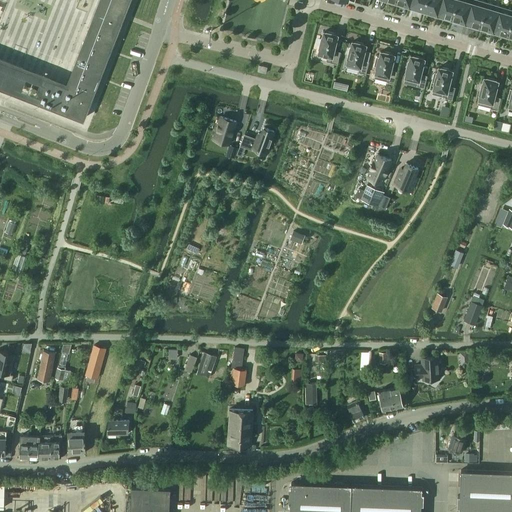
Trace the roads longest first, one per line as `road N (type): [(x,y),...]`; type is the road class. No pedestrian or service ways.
road 1 (unclassified): [(0,465),(296,455),(414,415),(511,404)]
road 2 (unclassified): [(0,338),(511,345)]
road 3 (unclassified): [(438,511),(439,473),(322,467),(275,479),(274,511)]
road 4 (residential): [(306,2),(511,62)]
road 5 (residential): [(306,2),(289,64),(158,32)]
road 6 (tertiary): [(158,32),(114,145),(89,149),(47,133)]
